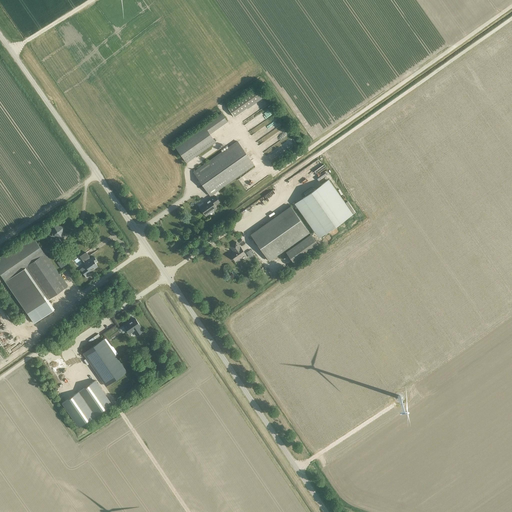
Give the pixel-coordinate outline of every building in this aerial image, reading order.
[(228,108),(234,117),(263,96),(257,88),(228,108)] [(221,113),(175,146),(187,162),(215,142),(210,134),(227,122),(221,113)] [(272,131),(280,125),(276,120),(268,126),(272,131)] [(260,144),(264,151),(285,137),(281,131),(276,135),(276,134),(260,144)] [(290,138),(285,141),(290,147),(295,144),(290,138)] [(210,196),(211,195),(213,194),(254,165),(237,141),(194,172),(210,196)] [(303,198),(327,232),(352,214),(328,180),(313,191),(311,188),(304,193),(305,196),(303,198)] [(215,196),(213,194),(211,195),(213,198),(206,202),(207,203),(201,208),(200,207),(201,209),(201,210),(202,212),(204,213),(206,216),(216,208),(214,205),(219,202),(215,196)] [(291,207),(251,235),(269,260),(309,232),(291,207)] [(56,237),(55,242),(53,244),(55,247),(61,242),(59,239),(59,237),(61,238),(64,227),(53,225),(51,236),(56,237)] [(53,310),(46,300),(67,286),(32,235),(0,256),(0,272),(34,323),(53,310)] [(319,247),(310,235),(286,252),(295,264),(319,247)] [(234,252),(231,254),(235,261),(236,261),(237,260),(245,254),(240,247),(236,242),(230,246),(234,252)] [(84,263),(84,264),(85,265),(80,269),(82,271),(84,274),(88,271),(89,272),(98,266),(96,264),(98,262),(94,257),(90,259),(89,257),(86,252),(80,256),(83,261),(84,263)] [(130,322),(124,326),(129,334),(130,334),(129,333),(133,331),(136,335),(136,336),(142,331),(140,327),(140,326),(135,318),(135,319),(130,322)] [(126,372),(124,368),(104,339),(84,353),(106,385),(126,372)] [(6,348),(10,355),(15,353),(13,350),(12,350),(9,346),(6,348)] [(95,381),(79,392),(62,403),(78,427),(112,404),(95,381)]
